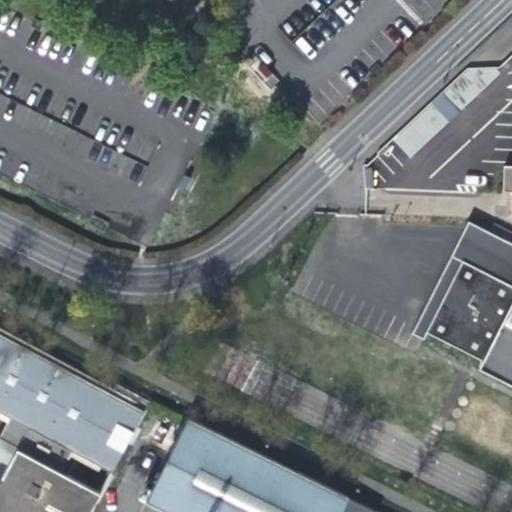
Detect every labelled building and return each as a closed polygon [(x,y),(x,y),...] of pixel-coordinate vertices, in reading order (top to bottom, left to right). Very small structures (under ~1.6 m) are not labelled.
[(410,156),(503,74),(491,68),(468,67),(391,139),(410,156)] [(364,167),(365,186),(378,186),(377,166),(364,167)] [(456,266),(444,291),(451,295),(440,316),(433,313),(421,338),(476,365),(473,371),(511,390),(511,293),(511,294),(456,266)] [(444,291),(433,313),(440,316),(451,295),(444,291)] [(0,413),(8,418),(50,441),(80,378),(0,334),(0,413)] [(141,410),(80,378),(50,441),(77,455),(109,472),(141,410)] [(50,441),(8,418),(0,433),(0,450),(12,457),(0,478),(0,511),(87,511),(97,493),(66,476),(77,455),(50,441)] [(161,511),(295,511),(311,481),(184,418),(142,502),(161,511)] [(311,481),(295,511),(336,511),(343,498),(311,481)]
